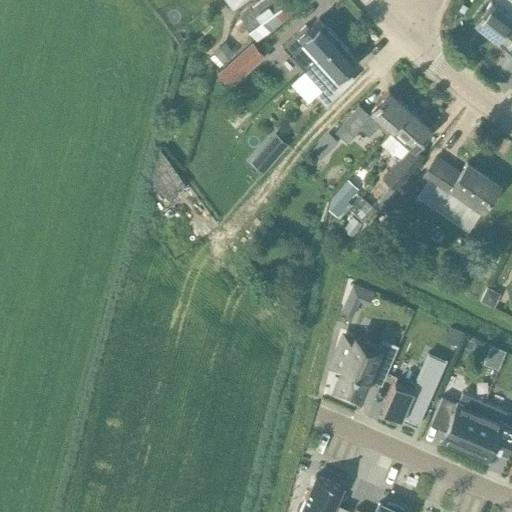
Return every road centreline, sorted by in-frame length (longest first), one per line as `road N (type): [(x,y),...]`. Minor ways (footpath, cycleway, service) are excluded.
road 1 (residential): [(314,416),(511,500)]
road 2 (residential): [(511,122),(407,38)]
